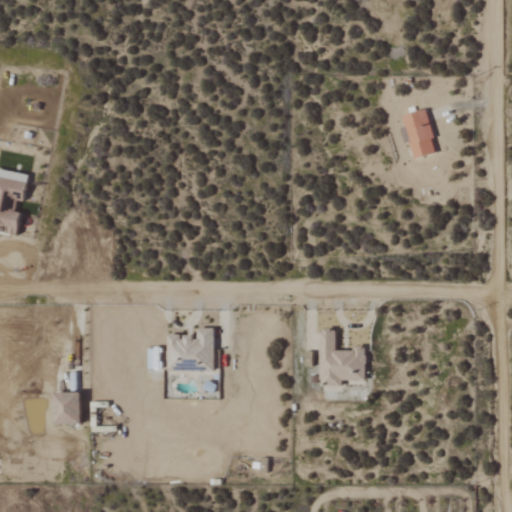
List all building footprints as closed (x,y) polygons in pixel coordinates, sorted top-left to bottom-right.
[(401,115),(412,159),(436,154),(425,110),(401,115)] [(0,222),(13,225),(11,233),(23,235),(27,212),(20,211),(22,200),(29,202),(34,174),(0,168),(0,222)] [(220,371),(220,328),(202,328),(202,335),(172,335),(172,371),(220,371)] [(370,380),(370,350),(341,350),(341,330),(324,330),(324,385),(347,385),(347,381),(370,380)] [(152,348),(152,369),(164,369),(165,348),(152,348)] [(88,392),(62,393),(62,424),(88,424),(88,392)]
